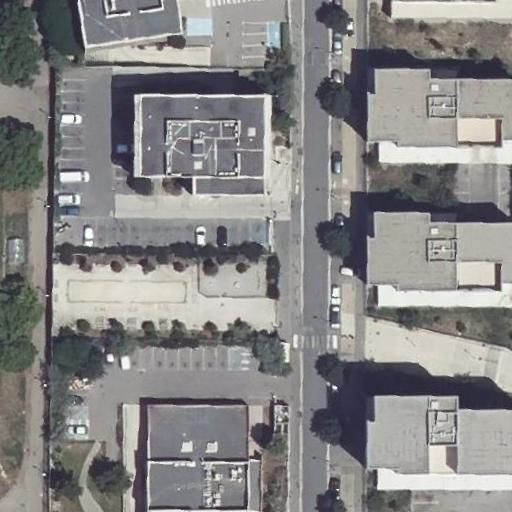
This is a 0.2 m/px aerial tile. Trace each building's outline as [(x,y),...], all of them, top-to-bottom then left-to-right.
[(77,0),(84,46),(166,34),(165,28),(160,0),(77,0)] [(168,0),(160,0),(165,28),(173,27),(168,0)] [(511,0),(387,0),(388,19),(511,19),(511,0)] [(454,69),(363,69),(364,142),(376,142),(376,164),(511,162),(511,79),(454,80),(454,69)] [(265,94),(137,93),(136,175),(191,176),(191,192),(210,192),(210,177),(215,177),(258,177),(264,177),(265,94)] [(290,160),(290,145),(275,145),(275,160),(290,160)] [(258,177),(215,177),(215,185),(257,185),(258,177)] [(426,213),(364,213),(364,286),(375,285),(375,306),(511,306),(511,222),(454,223),(454,214),(426,213)] [(275,344),(264,344),(264,362),(275,363),(275,344)] [(453,396),(364,396),(364,468),(376,468),(376,489),(511,488),(511,409),(453,410),(453,396)] [(239,405),(138,405),(137,511),(238,511),(239,455),(239,405)] [(277,406),(262,406),(262,433),(277,434),(277,406)] [(251,511),(252,455),(239,455),(238,511),(251,511)]
